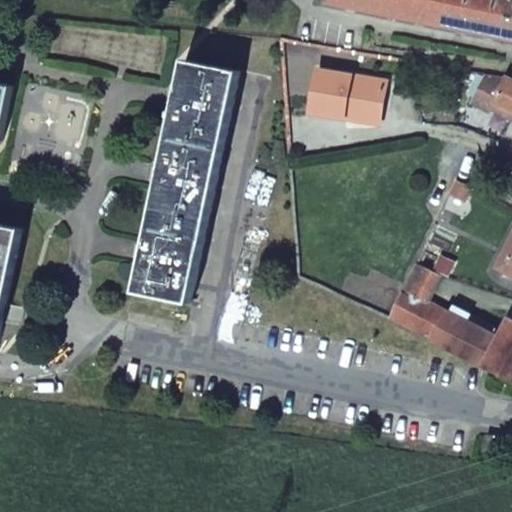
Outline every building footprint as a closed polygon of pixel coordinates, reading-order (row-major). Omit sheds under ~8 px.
[(511,38),(511,0),(337,0),(337,3),(511,38)] [(149,247),(146,258),(140,291),(193,303),(241,72),(187,60),(180,93),(178,104),(164,170),(162,181),(149,247)] [(311,112),(347,119),(348,112),(386,118),(392,83),(318,70),(311,112)] [(495,106),(511,115),(511,81),(502,76),(489,74),(473,104),(492,113),(495,106)] [(0,141),(3,142),(16,87),(0,84),(0,141)] [(348,112),(347,119),(385,125),(386,118),(348,112)] [(433,180),(453,190),(459,178),(460,176),(477,185),(489,162),(468,151),(466,157),(448,148),(433,180)] [(5,322),(9,305),(25,230),(0,224),(0,340),(1,341),(5,322)] [(511,245),(501,267),(511,273),(511,245)] [(417,263),(390,321),(511,379),(511,316),(504,331),(471,316),(468,322),(428,303),(442,276),(417,263)] [(508,439),(490,436),(487,458),(505,461),(508,439)]
